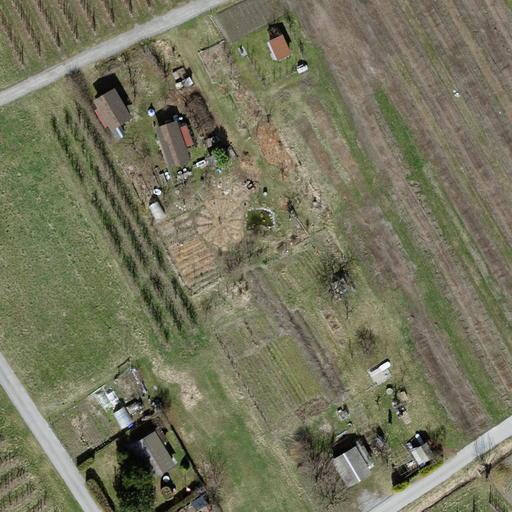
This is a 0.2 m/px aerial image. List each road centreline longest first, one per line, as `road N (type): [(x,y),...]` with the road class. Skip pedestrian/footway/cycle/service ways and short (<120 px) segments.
road 1 (residential): [(213,0),(0,96)]
road 2 (residential): [(0,371),(92,511)]
road 3 (residential): [(382,511),(511,426)]
